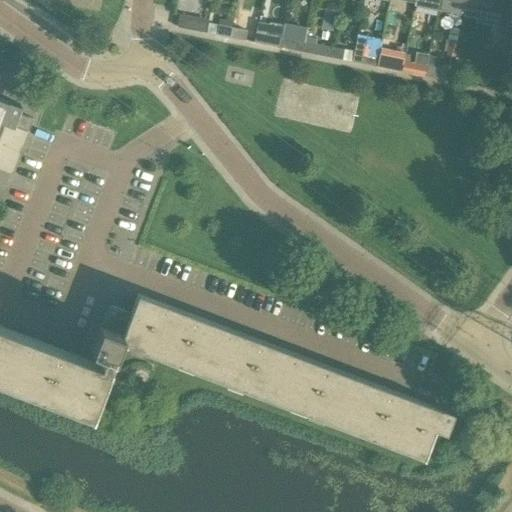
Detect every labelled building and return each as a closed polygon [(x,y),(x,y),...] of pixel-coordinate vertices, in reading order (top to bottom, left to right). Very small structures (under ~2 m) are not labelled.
[(438,9),(439,0),(414,0),(414,4),(438,9)] [(462,14),(464,0),(439,0),(438,9),(462,14)] [(510,0),(464,0),(462,14),(477,17),(476,19),(506,25),(510,0)] [(179,14),(177,27),(207,33),(210,20),(179,14)] [(257,22),(254,42),(265,44),(279,47),(281,37),(267,34),(269,24),(257,22)] [(217,24),(215,34),(229,37),(231,27),(217,24)] [(231,27),(229,37),(244,40),(246,30),(231,27)] [(354,50),(351,62),(376,67),(378,56),(365,53),(368,38),(357,35),(354,50)] [(281,37),(279,47),(293,50),(303,52),(305,42),(295,40),(281,37)] [(305,42),(303,52),(313,54),(327,57),(329,46),(315,44),(316,39),(306,37),(305,42)] [(458,40),(450,38),(447,54),(455,56),(458,40)] [(329,46),(327,57),(351,62),(354,50),(344,49),(329,46)] [(429,54),(427,66),(442,69),(442,67),(444,57),(429,54)] [(378,56),(376,67),(401,71),(403,61),(395,59),(378,56)] [(403,61),(401,71),(424,76),(426,66),(403,61)] [(426,66),(424,76),(440,79),(442,69),(427,66),(426,66)] [(0,126),(2,121),(13,125),(17,113),(21,104),(8,100),(6,106),(0,103),(0,126)] [(33,118),(17,113),(13,125),(12,126),(28,132),(33,118)] [(0,380),(91,415),(90,416),(91,416),(120,341),(124,343),(124,344),(125,344),(126,344),(422,456),(422,457),(423,457),(434,428),(445,432),(453,412),(441,407),(438,413),(141,300),(135,316),(129,314),(130,312),(129,312),(128,314),(102,325),(100,325),(90,349),(100,353),(94,367),(0,331),(0,380)]
